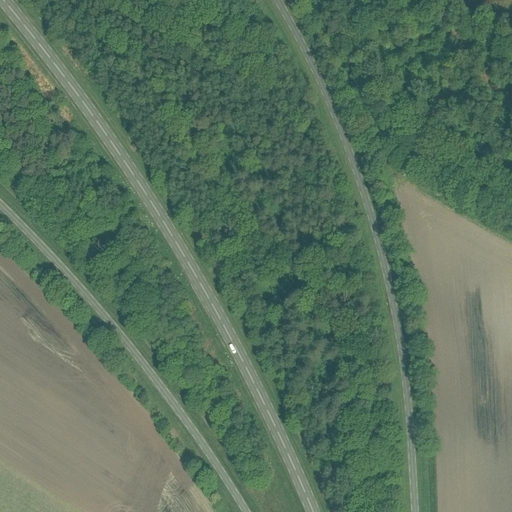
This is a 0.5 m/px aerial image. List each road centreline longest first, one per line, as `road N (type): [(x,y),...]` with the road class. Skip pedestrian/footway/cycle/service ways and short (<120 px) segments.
road 1 (secondary): [(313,511),(188,263),(80,96),(3,0)]
road 2 (primary): [(414,511),(404,372),(381,251),(324,90),(276,0)]
road 3 (primary): [(0,204),(121,336),(247,511)]
road 4 (track): [(511,200),(376,127),(300,0)]
